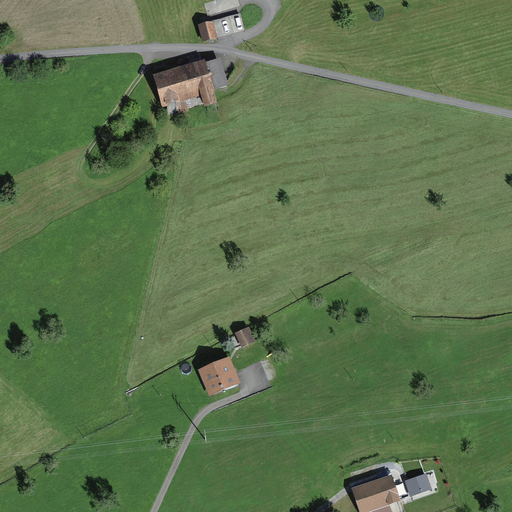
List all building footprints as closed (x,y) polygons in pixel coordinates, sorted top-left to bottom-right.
[(213,22),(198,26),(202,43),(217,39),(213,22)] [(223,53),(158,69),(166,100),(194,93),(198,107),(219,101),(216,88),(231,84),(223,53)] [(254,342),(248,329),(236,334),(242,347),(254,342)] [(229,362),(202,373),(210,394),(237,383),(229,362)] [(436,465),(406,474),(412,494),(442,485),(436,465)] [(395,477),(356,489),(362,511),(391,511),(394,511),(392,503),(402,500),(395,477)]
